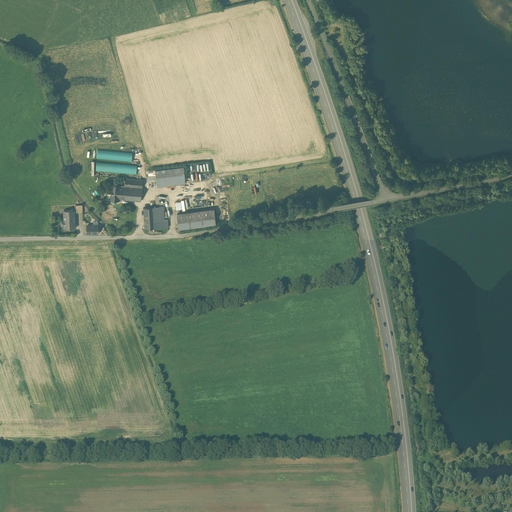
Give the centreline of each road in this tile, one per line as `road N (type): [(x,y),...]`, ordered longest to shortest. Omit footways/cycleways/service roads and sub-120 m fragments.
road 1 (trunk): [(289,0),(363,224),(400,409),(409,511)]
road 2 (track): [(511,452),(451,458),(427,451),(387,230),(397,215),(511,188)]
road 3 (unclassified): [(0,240),(168,238),(331,208)]
road 4 (unclassified): [(511,175),(331,208)]
road 5 (track): [(203,178),(329,160)]
